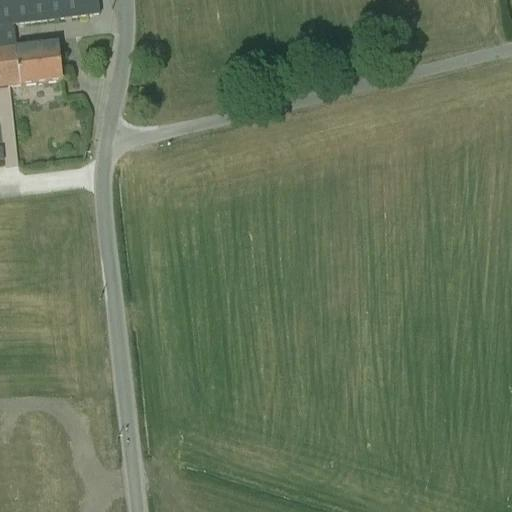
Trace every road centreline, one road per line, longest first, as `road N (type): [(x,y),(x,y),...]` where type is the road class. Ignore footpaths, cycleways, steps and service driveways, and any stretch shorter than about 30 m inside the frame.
road 1 (unclassified): [(111,149),(511,54)]
road 2 (unclassified): [(142,511),(111,149)]
road 3 (unclassified): [(111,149),(132,0)]
